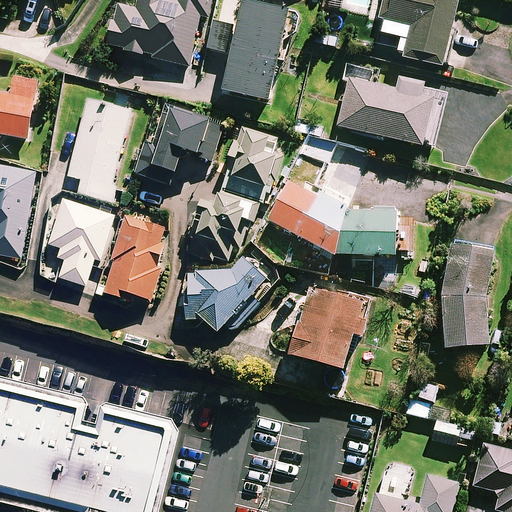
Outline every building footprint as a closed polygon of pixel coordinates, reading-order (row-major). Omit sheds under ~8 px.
[(214,0),(171,0),(171,1),(163,0),(139,0),(137,12),(119,8),(116,25),(113,24),(108,48),(126,51),(126,55),(145,58),(145,55),(154,57),(153,61),(193,69),(202,21),(211,22),(214,0)] [(462,0),(386,0),(381,22),(412,30),(404,63),(445,72),(462,0)] [(301,20),(221,3),(210,52),(235,58),(226,97),(271,107),(286,39),(296,42),(301,20)] [(0,137),(30,143),(40,85),(16,80),(13,99),(0,96),(0,137)] [(438,105),(351,83),(339,130),(426,153),(438,105)] [(80,197),(115,206),(119,189),(114,188),(132,115),(89,104),(70,180),(84,183),(80,197)] [(226,129),(167,109),(154,147),(148,145),(137,177),(174,190),(186,156),(213,165),(226,129)] [(279,143),(241,131),(226,179),(269,193),(277,166),(272,164),(279,143)] [(0,258),(25,262),(39,174),(0,167),(0,258)] [(350,216),(292,185),(270,224),(337,261),(398,262),(400,217),(350,216)] [(215,261),(231,265),(234,252),(236,253),(244,224),(251,226),(255,209),(248,208),(249,204),(222,197),(219,208),(203,204),(189,257),(215,264),(215,261)] [(116,219),(65,204),(51,247),(63,251),(60,261),(67,263),(62,281),(88,289),(95,265),(101,267),(116,219)] [(132,299),(155,305),(164,271),(160,270),(165,248),(161,247),(166,231),(126,221),(106,297),(131,304),(132,299)] [(496,255),(451,248),(443,303),(447,354),(492,351),(488,307),(496,255)] [(268,284),(244,262),(233,275),(191,274),(188,322),(205,323),(220,337),(268,284)] [(357,339),(364,342),(370,324),(362,322),(366,308),(312,292),(292,359),(346,375),(357,339)] [(88,410),(0,388),(0,496),(61,511),(155,511),(175,435),(170,429),(103,412),(98,435),(83,431),(88,410)] [(431,408),(412,402),(408,416),(427,422),(431,408)] [(434,443),(457,449),(459,440),(473,443),(475,434),(438,425),(434,443)] [(511,511),(511,454),(486,448),(475,489),(501,496),(497,511),(511,511)] [(453,511),(460,488),(428,480),(421,508),(377,497),(373,511),(453,511)]
